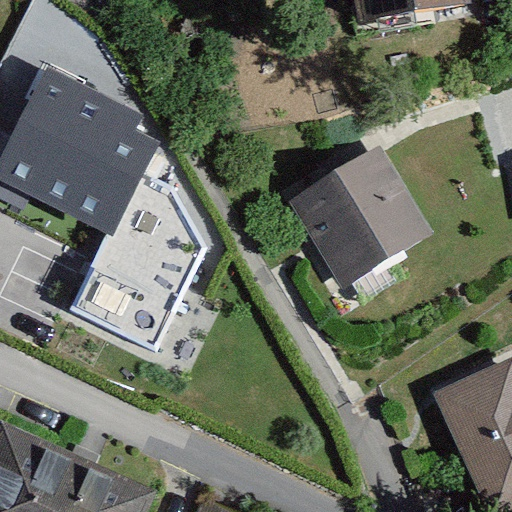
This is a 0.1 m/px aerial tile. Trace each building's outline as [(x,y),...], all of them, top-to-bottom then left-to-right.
[(470,0),(356,0),(366,55),(477,34),(470,0)] [(140,115),(44,70),(0,162),(0,178),(112,232),(72,307),(156,350),(208,249),(174,191),(146,177),(161,146),(133,132),(140,115)] [(286,214),(346,305),(440,244),(380,153),(286,214)] [(511,511),(511,374),(438,406),(484,511),(511,511)] [(164,511),(165,511),(4,447),(0,457),(0,511),(164,511)]
